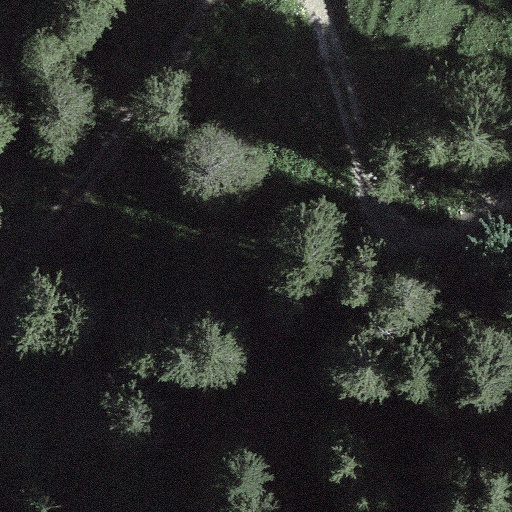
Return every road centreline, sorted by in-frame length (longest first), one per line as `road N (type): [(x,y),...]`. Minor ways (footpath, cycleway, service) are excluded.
road 1 (track): [(223,0),(0,296)]
road 2 (track): [(511,202),(494,220),(422,235),(373,196),(315,0)]
